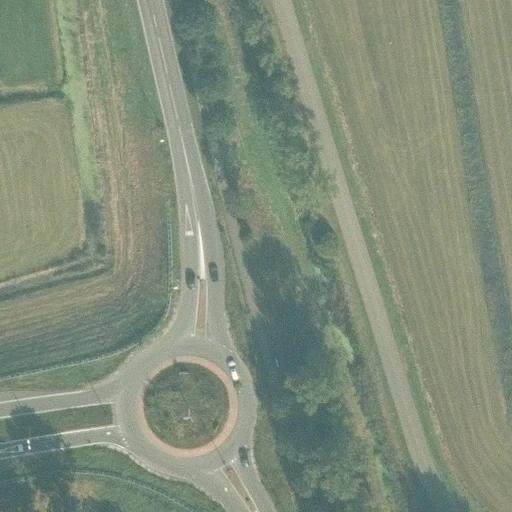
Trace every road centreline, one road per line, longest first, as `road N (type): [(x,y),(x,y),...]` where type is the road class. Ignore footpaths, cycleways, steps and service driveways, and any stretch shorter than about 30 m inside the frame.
road 1 (unclassified): [(452,511),(422,466),(280,0)]
road 2 (tertiary): [(198,222),(149,0)]
road 3 (tertiary): [(219,355),(213,255),(198,222)]
road 4 (motorway): [(0,452),(109,435),(134,440)]
road 5 (motorway): [(128,387),(0,412)]
road 6 (tertiary): [(198,222),(188,238),(188,303),(174,347)]
